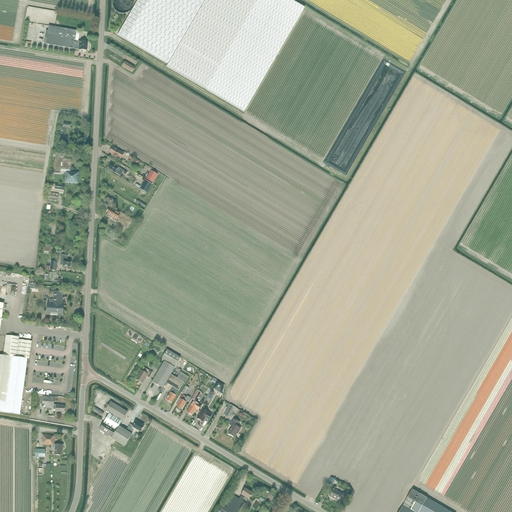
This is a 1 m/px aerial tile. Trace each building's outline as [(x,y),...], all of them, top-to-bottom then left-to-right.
[(133,5),(133,3),(133,1),(132,0),(116,0),(116,2),(116,4),(116,6),(117,7),(118,9),(119,10),(121,10),(122,11),(124,11),(126,11),(127,11),(129,10),(130,9),(131,8),(132,6),(133,5)] [(137,0),(117,34),(168,64),(167,67),(244,112),(305,7),(292,0),(137,0)] [(48,32),(46,31),(45,38),(47,38),(46,44),(74,49),(79,50),(87,51),(88,41),(75,41),(77,31),(49,26),(48,32)] [(135,68),(125,62),(121,66),(132,73),(135,68)] [(70,129),(71,124),(63,122),(63,127),(62,127),(60,134),(66,135),(67,129),(70,129)] [(113,147),(109,153),(120,160),(124,153),(119,151),(113,147)] [(71,160),(65,159),(65,154),(56,153),(55,158),(54,171),(66,172),(66,174),(65,174),(65,183),(78,184),(79,172),(70,171),(71,160)] [(124,170),(118,167),(112,163),(108,169),(120,177),(124,170)] [(158,175),(151,171),(146,179),(153,183),(158,175)] [(147,193),(152,184),(145,180),(140,189),(147,193)] [(63,194),(64,186),(51,184),(49,192),(50,192),(48,201),(58,202),(59,194),(63,194)] [(115,222),(116,221),(125,227),(122,232),(129,236),(137,222),(120,212),(119,213),(117,212),(117,211),(109,207),(105,214),(112,218),(111,220),(115,222)] [(67,260),(67,259),(68,256),(61,255),(60,265),(63,266),(71,267),(71,260),(67,260)] [(63,292),(60,291),(60,287),(55,287),(55,290),(57,290),(57,288),(58,288),(58,291),(53,291),(53,299),(52,299),(51,300),(50,301),(49,302),(47,302),(46,315),(63,316),(64,303),(62,303),(63,292)] [(3,355),(0,354),(0,334),(4,304),(0,303),(0,412),(20,415),(27,359),(29,359),(32,341),(19,339),(19,337),(6,335),(3,355)] [(176,396),(179,391),(184,383),(185,383),(189,377),(180,372),(177,378),(171,374),(175,368),(175,367),(181,358),(167,349),(162,359),(165,360),(152,382),(163,388),(166,383),(173,387),(171,390),(172,390),(170,393),(170,392),(166,400),(171,403),(176,396)] [(153,373),(148,370),(143,367),(141,370),(135,379),(143,384),(147,377),(149,378),(153,373)] [(213,388),(222,394),(223,385),(217,381),(213,388)] [(195,402),(199,396),(201,393),(197,390),(195,393),(191,399),(195,402)] [(190,398),(187,396),(187,397),(183,395),(181,399),(180,398),(176,406),(178,407),(178,408),(180,409),(181,409),(182,409),(186,402),(187,403),(190,398)] [(60,404),(54,404),(54,397),(42,396),(42,407),(53,408),(53,409),(56,409),(55,412),(64,413),(65,406),(60,406),(60,404)] [(189,414),(191,415),(192,416),(196,409),(198,411),(201,406),(193,401),(187,412),(189,414)] [(141,425),(136,421),(133,426),(130,424),(126,430),(119,426),(128,412),(111,402),(105,410),(109,413),(99,430),(105,433),(104,435),(107,437),(108,435),(112,437),(111,438),(124,447),(132,434),(134,429),(140,432),(144,427),(143,426),(144,425),(141,424),(141,425)] [(231,420),(238,409),(230,405),(224,416),(231,420)] [(94,407),(93,411),(102,417),(104,413),(94,407)] [(206,408),(204,407),(196,418),(199,420),(199,421),(201,422),(202,421),(203,422),(204,419),(208,421),(212,415),(205,410),(206,408)] [(235,438),(241,429),(237,426),(240,422),(233,418),(229,425),(232,427),(228,434),(235,438)] [(42,434),(42,442),(43,442),(42,445),(53,445),(54,445),(54,436),(49,435),(42,434)] [(53,445),(53,448),(54,448),(54,455),(58,455),(59,455),(61,455),(62,452),(62,449),(63,449),(63,445),(54,444),(54,445),(53,445)] [(46,449),(35,449),(35,457),(45,458),(46,449)] [(331,477),(327,483),(331,486),(335,480),(331,477)] [(249,500),(253,494),(245,488),(241,494),(242,495),(239,499),(233,496),(225,508),(221,506),(217,511),(238,511),(244,503),(242,501),(245,497),(249,500)] [(340,501),(341,498),(343,500),(346,495),(343,493),(343,495),(333,489),(329,496),(333,499),(334,497),(340,501)] [(451,511),(413,490),(400,511),(451,511)]
